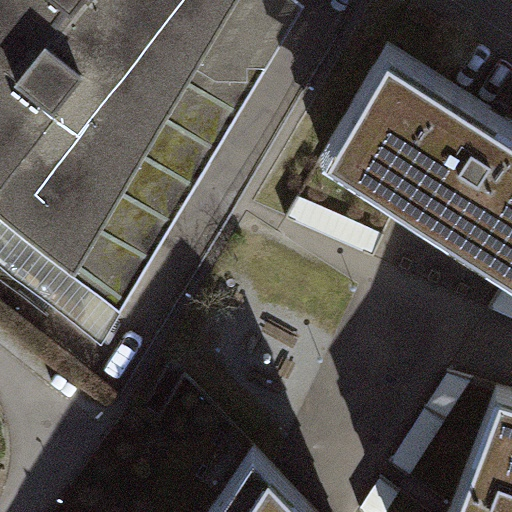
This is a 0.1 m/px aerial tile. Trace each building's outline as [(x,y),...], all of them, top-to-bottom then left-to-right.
[(0,0),(0,204),(67,257),(183,62),(204,74),(241,77),(241,64),(278,0),(0,0)] [(295,0),(278,0),(241,64),(241,77),(204,74),(183,62),(67,257),(0,204),(0,261),(94,337),(295,0)] [(357,177),(479,255),(511,203),(511,124),(469,97),(379,40),(325,132),(369,158),(357,177)] [(376,231),(290,193),(277,214),(365,253),(376,231)] [(511,203),(479,255),(506,272),(511,273),(511,203)] [(511,291),(493,283),(480,304),(511,318),(511,291)] [(464,374),(441,367),(381,459),(401,474),(464,374)] [(511,511),(511,388),(488,382),(443,504),(436,511),(511,511)] [(311,511),(260,458),(230,505),(212,493),(199,511),(311,511)] [(376,511),(392,487),(372,473),(351,506),(356,511),(376,511)]
